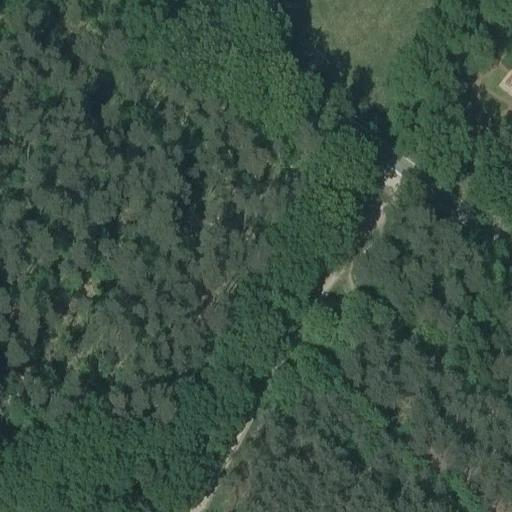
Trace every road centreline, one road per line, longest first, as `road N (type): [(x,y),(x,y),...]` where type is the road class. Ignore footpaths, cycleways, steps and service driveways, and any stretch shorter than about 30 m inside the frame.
road 1 (unclassified): [(511,255),(390,154),(136,0)]
road 2 (track): [(326,295),(390,154)]
